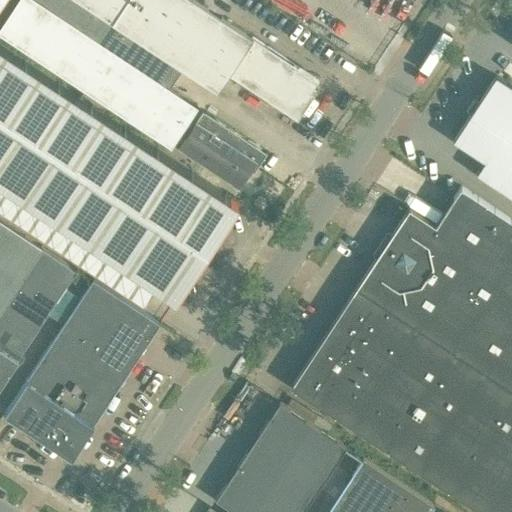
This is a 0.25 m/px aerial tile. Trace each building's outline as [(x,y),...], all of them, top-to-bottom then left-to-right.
[(181,66),(80,0),(16,0),(0,24),(0,31),(84,87),(108,102),(171,144),(197,104),(169,85),(181,66)] [(297,0),(100,0),(279,119),(339,27),(297,0)] [(0,179),(176,296),(238,202),(0,43),(0,179)] [(511,85),(495,75),(478,100),(474,97),(466,109),(471,112),(454,137),(485,158),(475,174),(483,178),(484,175),(511,193),(511,85)] [(248,140),(203,110),(178,147),(238,187),(256,159),(242,149),(248,140)] [(484,511),(511,511),(511,219),(460,186),(435,223),(409,206),(291,385),(484,511)] [(0,310),(42,247),(0,218),(0,310)] [(0,382),(69,279),(75,270),(76,269),(42,247),(0,310),(0,382)] [(69,279),(85,290),(91,281),(75,270),(69,279)] [(91,281),(85,290),(5,411),(71,456),(160,322),(93,278),(91,281)] [(302,511),(346,445),(279,401),(216,498),(236,511),(235,511),(217,511),(210,507),(206,511),(302,511)] [(428,511),(434,504),(363,456),(326,511),(428,511)]
